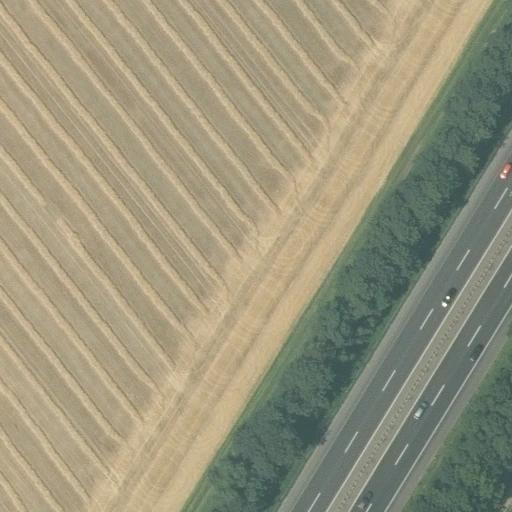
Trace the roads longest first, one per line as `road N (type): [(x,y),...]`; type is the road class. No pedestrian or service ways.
road 1 (track): [(197,511),(511,0)]
road 2 (motorway): [(511,189),(321,511)]
road 3 (motorway): [(386,511),(511,302)]
